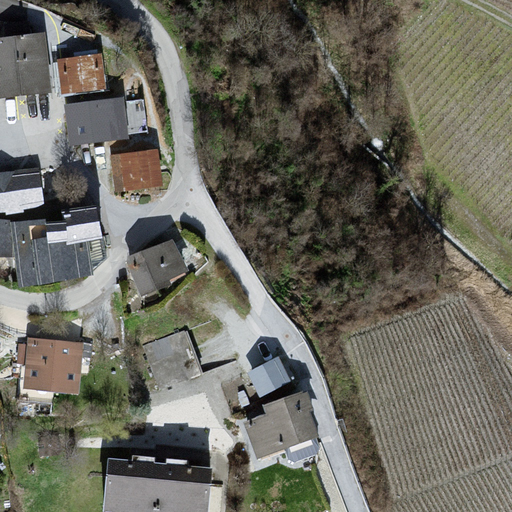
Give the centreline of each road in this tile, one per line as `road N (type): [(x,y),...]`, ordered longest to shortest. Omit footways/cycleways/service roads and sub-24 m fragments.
road 1 (residential): [(174,213),(224,255),(289,362),(344,511)]
road 2 (unclassified): [(96,0),(151,43),(166,78),(175,119),(174,213)]
road 3 (residential): [(0,138),(36,130),(127,244)]
road 4 (residential): [(0,300),(62,302),(127,244)]
